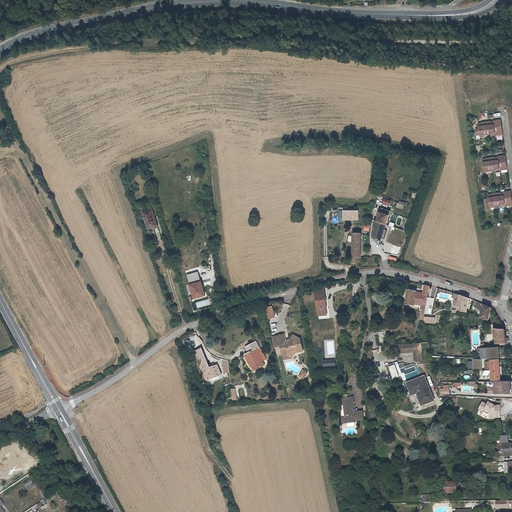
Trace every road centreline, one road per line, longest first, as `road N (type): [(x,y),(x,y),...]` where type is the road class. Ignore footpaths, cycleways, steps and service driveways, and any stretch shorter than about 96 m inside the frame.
road 1 (track): [(511,43),(148,39),(36,54),(0,68)]
road 2 (secondary): [(0,51),(41,32),(179,3),(404,15),(465,14),(495,0)]
road 3 (residential): [(58,409),(112,382),(185,326),(362,272)]
road 4 (track): [(0,107),(135,365)]
road 5 (residential): [(362,272),(377,354),(425,367),(435,389)]
road 6 (residential): [(362,272),(437,284),(506,311)]
road 7 (secondary): [(58,409),(0,302)]
